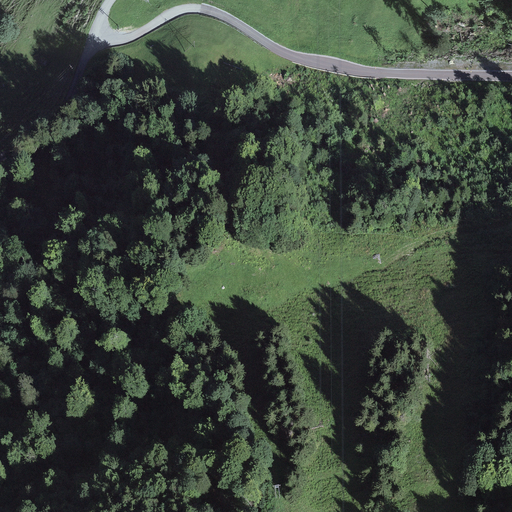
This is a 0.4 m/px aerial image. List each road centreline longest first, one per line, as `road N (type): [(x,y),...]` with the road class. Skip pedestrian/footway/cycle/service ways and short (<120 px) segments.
road 1 (unclassified): [(92,38),(128,38),(196,8),(293,55),(335,66),(511,77)]
road 2 (unclassified): [(0,158),(58,116),(92,38)]
